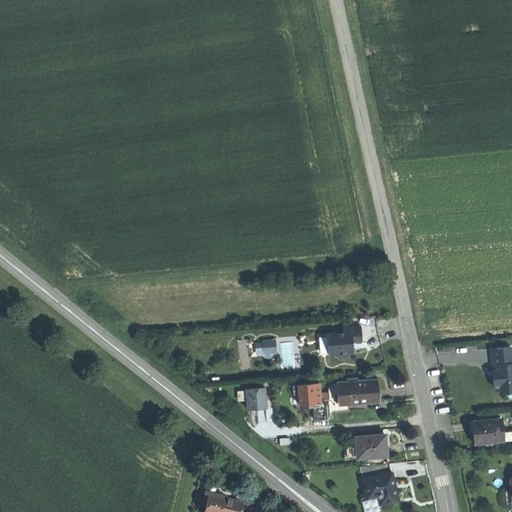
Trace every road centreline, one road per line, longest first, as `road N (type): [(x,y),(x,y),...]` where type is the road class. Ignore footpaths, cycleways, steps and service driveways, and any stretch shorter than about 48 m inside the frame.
road 1 (tertiary): [(448,511),(336,0)]
road 2 (secondary): [(316,511),(0,248)]
